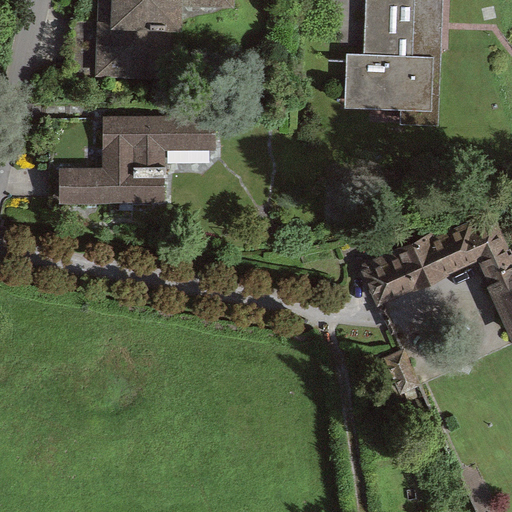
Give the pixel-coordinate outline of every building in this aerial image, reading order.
[(98,0),(97,68),(169,70),(170,23),(182,23),(182,0),(98,0)] [(366,0),(364,50),(346,49),(344,102),(400,104),(399,119),(437,120),(441,0),(366,0)] [(212,120),(107,121),(107,172),(63,172),(63,198),(162,198),(162,146),(212,146),(212,120)] [(479,255),(511,331),(511,269),(488,214),(365,267),(378,298),(479,255)] [(420,383),(404,345),(386,353),(403,391),(420,383)]
